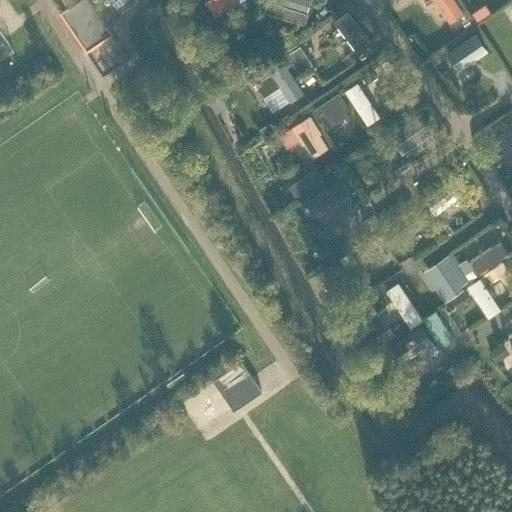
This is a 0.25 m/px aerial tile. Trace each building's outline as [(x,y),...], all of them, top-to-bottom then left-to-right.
[(86,49),(111,32),(104,23),(138,0),(137,0),(65,0),(69,6),(61,11),(86,49)] [(211,0),(220,13),(240,0),(211,0)] [(311,0),(266,0),(266,1),(306,15),(311,0)] [(457,0),(434,0),(449,21),(465,10),(457,0)] [(482,6),(472,13),(477,21),(488,14),(482,6)] [(201,7),(193,16),(204,24),(211,15),(201,7)] [(351,8),(336,19),(359,52),(374,42),(351,8)] [(487,53),(474,34),(445,54),(458,73),(487,53)] [(299,49),(290,55),(296,65),(301,72),(310,66),(299,49)] [(442,50),(430,59),(434,65),(446,57),(442,50)] [(252,51),(232,64),(241,78),(261,65),(252,51)] [(245,88),(257,105),(300,76),(288,58),(245,88)] [(372,69),(361,75),(366,83),(376,77),(372,69)] [(367,111),(351,87),(337,96),(354,120),(367,111)] [(330,100),(316,110),(335,137),(349,127),(330,100)] [(308,112),(289,125),(317,166),(336,153),(308,112)] [(427,115),(394,138),(403,151),(436,128),(427,115)] [(273,132),(282,126),(279,120),(273,119),(267,123),(273,132)] [(409,153),(391,166),(397,175),(416,162),(409,153)] [(381,184),(362,156),(349,166),(367,193),(381,184)] [(509,182),(511,179),(511,159),(499,169),(509,182)] [(300,179),(308,190),(318,184),(310,172),(300,179)] [(315,216),(353,190),(341,173),(303,200),(315,216)] [(460,186),(430,208),(441,222),(471,200),(460,186)] [(468,205),(462,210),(469,219),(475,215),(468,205)] [(380,223),(374,215),(362,223),(367,231),(380,223)] [(382,239),(391,252),(419,233),(410,219),(382,239)] [(373,231),(364,237),(371,248),(381,242),(373,231)] [(493,235),(468,252),(477,267),(503,250),(493,235)] [(371,288),(346,251),(331,261),(356,298),(371,288)] [(458,264),(468,281),(476,276),(472,270),(466,259),(458,264)] [(493,281),(508,271),(502,262),(487,272),(493,281)] [(455,290),(439,266),(425,275),(442,299),(455,290)] [(503,309),(480,276),(468,284),(491,317),(503,309)] [(423,318),(400,281),(386,290),(410,327),(423,318)] [(457,310),(471,302),(465,291),(451,299),(457,310)] [(455,338),(436,308),(423,316),(443,346),(455,338)] [(381,346),(408,328),(404,321),(391,329),(389,326),(374,336),(381,346)] [(496,362),(510,353),(503,343),(489,352),(496,362)] [(262,391),(241,361),(212,381),(233,411),(262,391)]
